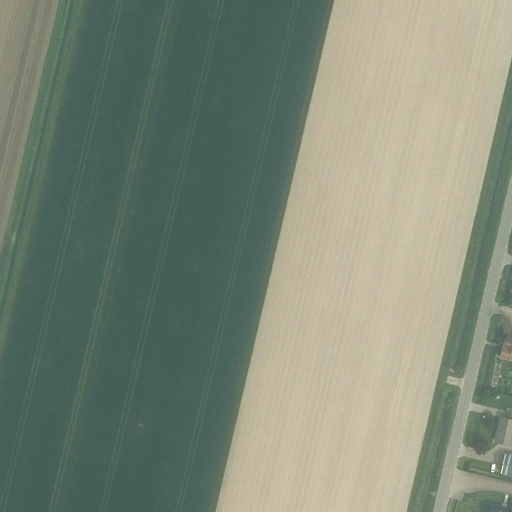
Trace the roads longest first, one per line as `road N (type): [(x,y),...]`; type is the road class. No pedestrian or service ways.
road 1 (track): [(511,72),(409,511)]
road 2 (track): [(78,0),(0,339)]
road 3 (unclassified): [(439,511),(511,198)]
